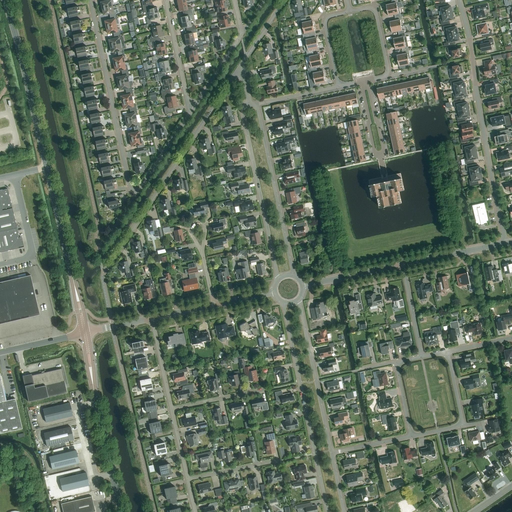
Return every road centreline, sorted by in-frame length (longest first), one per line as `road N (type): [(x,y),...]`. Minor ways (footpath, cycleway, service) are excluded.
road 1 (residential): [(459,0),(505,243)]
road 2 (residential): [(114,256),(240,64)]
road 3 (residential): [(283,302),(327,511)]
road 4 (residential): [(136,194),(89,0)]
road 5 (secondary): [(120,511),(85,332)]
road 6 (residential): [(249,105),(243,112),(278,278)]
road 7 (residential): [(293,275),(256,103)]
road 8 (secondary): [(46,167),(4,0)]
road 9 (secondary): [(85,332),(46,167)]
road 10 (residential): [(331,453),(298,299)]
